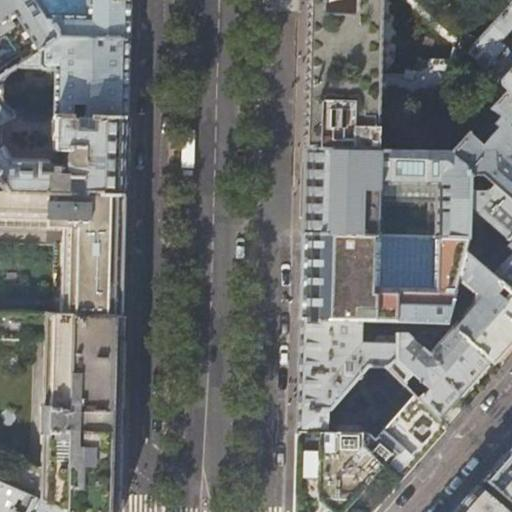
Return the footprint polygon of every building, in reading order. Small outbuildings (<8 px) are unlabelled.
[(34,0),(0,0),(0,75),(55,39),(56,38),(56,32),(45,15),(34,0)] [(128,0),(86,0),(86,17),(45,15),(56,32),(56,38),(127,40),(128,0)] [(307,0),(306,72),(304,148),(376,150),(379,0),(307,0)] [(499,42),(511,27),(511,5),(511,4),(466,52),(486,71),(506,50),(507,49),(499,42)] [(126,80),(127,40),(56,38),(55,39),(0,75),(0,122),(14,114),(14,111),(9,108),(5,104),(2,99),(1,96),(0,91),(0,87),(2,81),(5,76),(10,73),(15,70),(15,68),(54,69),(53,115),(73,116),(82,117),(125,118),(126,80)] [(511,55),(506,50),(486,71),(507,91),(511,95),(511,55)] [(511,159),(510,158),(511,155),(511,95),(507,91),(490,109),(498,116),(492,123),(497,128),(481,144),(468,132),(451,151),(450,152),(456,157),(468,167),(468,182),(489,182),(511,202),(511,159)] [(14,114),(0,122),(0,179),(0,180),(8,192),(122,196),(123,162),(125,118),(82,117),(82,129),(77,129),(77,125),(75,124),(75,123),(73,123),(73,116),(53,115),(52,152),(65,152),(68,155),(66,159),(66,161),(67,164),(67,167),(54,167),(54,165),(50,165),(50,163),(10,162),(0,147),(0,126),(17,115),(14,114)] [(376,150),(304,148),(303,189),(302,233),(376,235),(378,216),(382,215),(387,211),(390,207),(391,203),(391,201),(434,202),(434,236),(467,237),(467,206),(468,185),(456,185),(456,157),(450,152),(451,151),(376,150)] [(8,192),(0,180),(0,179),(0,226),(62,229),(60,314),(119,316),(121,255),(122,196),(8,192)] [(468,182),(468,185),(467,206),(511,244),(511,252),(491,275),(511,293),(511,202),(489,182),(468,182)] [(376,235),(302,233),(301,278),(300,318),(445,322),(452,296),(464,251),(467,237),(434,236),(433,236),(432,290),(376,287),(376,235)] [(511,293),(491,275),(464,251),(452,296),(460,304),(470,292),(477,298),(451,328),(496,367),(511,349),(511,293)] [(60,314),(0,312),(0,339),(44,340),(42,407),(40,407),(40,432),(41,432),(40,468),(34,467),(0,452),(0,485),(59,511),(112,511),(117,359),(119,316),(60,314)] [(445,322),(300,318),(298,363),(297,430),(324,428),(325,409),(327,409),(371,360),(379,360),(403,384),(412,375),(427,390),(418,399),(445,426),(471,396),(496,367),(451,328),(445,322)] [(368,511),(370,510),(445,426),(418,399),(405,386),(363,431),(325,429),(324,428),(297,430),(296,470),(294,511),(368,511)] [(511,447),(501,459),(483,480),(511,504),(511,447)] [(59,511),(0,485),(0,511),(59,511)] [(505,511),(477,487),(454,511),(505,511)]
